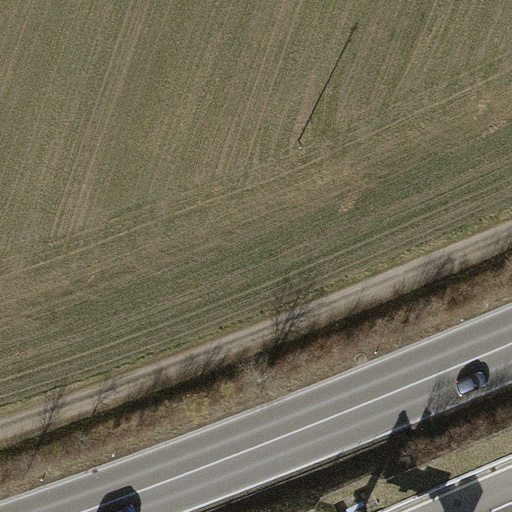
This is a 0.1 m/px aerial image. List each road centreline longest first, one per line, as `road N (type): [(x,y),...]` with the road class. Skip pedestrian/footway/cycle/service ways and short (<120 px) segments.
road 1 (track): [(0,427),(511,228)]
road 2 (secondary): [(84,511),(511,344)]
